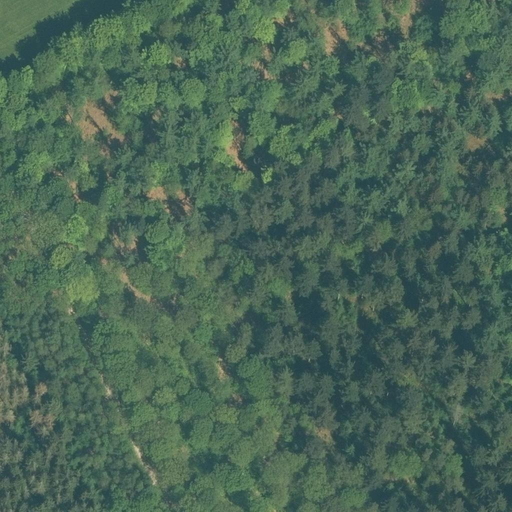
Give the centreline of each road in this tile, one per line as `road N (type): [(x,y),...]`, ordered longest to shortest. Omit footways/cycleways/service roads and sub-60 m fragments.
road 1 (track): [(0,164),(170,511)]
road 2 (track): [(172,0),(0,93)]
